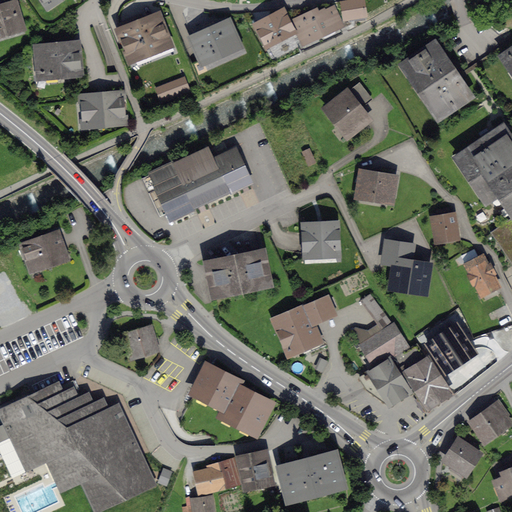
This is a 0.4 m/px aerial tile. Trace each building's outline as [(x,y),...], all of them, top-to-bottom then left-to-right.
[(341,5),(344,20),(360,17),(357,2),(341,5)] [(0,33),(21,27),(14,5),(0,8),(0,33)] [(296,22),(304,39),(338,24),(332,11),(323,15),(322,13),(313,17),(312,15),(296,22)] [(283,13),(256,27),(260,35),(262,33),(268,44),(292,31),(283,13)] [(130,21),(119,25),(131,58),(167,44),(157,18),(132,28),(130,21)] [(228,23),(193,38),(203,60),(237,45),(228,23)] [(286,35),(274,41),(278,50),(290,44),(286,35)] [(54,47),(38,49),(41,75),(78,72),(76,45),(54,47)] [(434,46),(405,65),(439,115),(468,96),(453,74),(456,72),(450,63),(447,65),(434,46)] [(186,75),(155,85),(160,100),(191,90),(186,75)] [(357,107),(370,97),(359,83),(327,109),(348,135),(367,119),(357,107)] [(120,94),(83,98),(86,124),(123,120),(120,94)] [(511,143),(502,129),(487,139),(486,138),(474,147),(474,148),(459,158),(487,199),(499,190),(511,209),(511,143)] [(208,148),(142,179),(148,193),(159,188),(172,216),(249,181),(235,152),(215,161),(208,148)] [(315,164),(309,150),(302,154),(308,167),(315,164)] [(394,178),(362,173),(358,194),(391,199),(394,178)] [(451,215),(450,211),(437,213),(438,217),(433,218),(436,239),(457,236),(453,215),(451,215)] [(511,217),(490,232),(511,264),(511,217)] [(335,224),(306,226),(307,258),(320,257),(320,253),(337,252),(335,224)] [(60,234),(24,246),(31,267),(29,268),(30,271),(65,259),(61,248),(65,247),(60,234)] [(411,247),(387,243),(384,260),(396,262),(393,286),(424,291),(428,266),(409,263),(411,247)] [(267,283),(261,253),(209,264),(215,294),(267,283)] [(498,283),(482,255),(465,264),(479,293),(498,283)] [(276,321),(289,353),(318,340),(310,322),(333,313),(327,299),(276,321)] [(153,339),(155,339),(152,325),(117,336),(122,351),(132,348),(134,355),(155,348),(153,339)] [(387,403),(406,391),(403,387),(408,384),(402,375),(419,365),(409,349),(409,350),(393,325),(361,345),(375,368),(360,378),(367,390),(385,403),(387,403)] [(454,345),(438,360),(448,371),(458,362),(471,376),(489,359),(474,342),(462,353),(454,345)] [(431,404),(433,408),(450,397),(417,345),(409,349),(419,365),(402,375),(408,384),(414,380),(430,405),(431,404)] [(207,367),(195,392),(225,407),(226,408),(236,388),(239,383),(207,367)] [(49,455),(56,472),(63,485),(83,476),(98,507),(150,482),(116,410),(106,415),(101,405),(91,410),(86,400),(76,404),(66,384),(16,408),(11,410),(4,413),(8,421),(29,465),(49,455)] [(226,408),(225,407),(222,414),(255,431),(269,404),(236,388),(226,408)] [(0,497),(1,497),(56,472),(49,455),(29,465),(8,421),(4,413),(11,410),(16,408),(12,400),(0,406),(0,497)] [(499,404),(472,423),(484,441),(510,423),(504,414),(505,413),(499,404)] [(453,465),(451,468),(462,476),(477,454),(460,442),(447,461),(453,465)] [(272,480),(266,454),(239,460),(245,486),(272,480)] [(333,456),(283,469),(290,497),(341,484),(333,456)] [(208,468),(195,471),(201,494),(215,490),(214,488),(240,481),(234,458),(207,466),(208,468)] [(511,492),(511,464),(504,467),(508,478),(497,483),(503,497),(511,492)] [(159,482),(168,484),(172,470),(164,467),(159,482)] [(215,511),(213,495),(190,498),(192,511),(215,511)]
